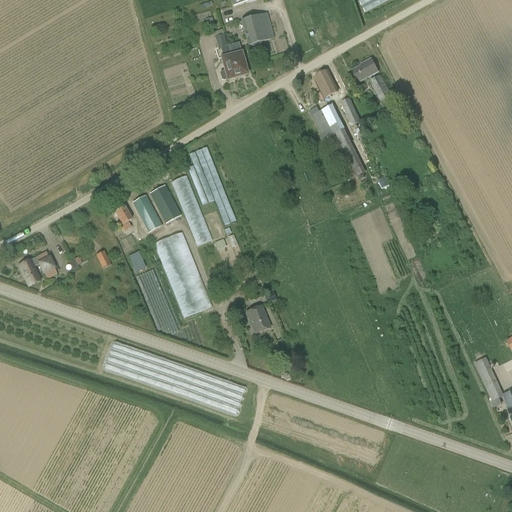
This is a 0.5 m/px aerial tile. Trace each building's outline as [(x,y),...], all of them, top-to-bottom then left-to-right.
[(247,47),(274,39),(267,14),(240,21),(247,47)] [(308,33),(313,42),(322,38),(317,29),(308,33)] [(224,71),(221,72),(220,74),(221,80),(223,81),(226,80),(226,81),(247,76),(241,53),(238,44),(226,47),(223,35),(214,38),(217,50),(219,49),(222,58),(220,59),(224,71)] [(370,60),(362,64),(362,65),(349,73),(356,85),(378,73),(373,64),(370,60)] [(321,94),(316,96),(319,102),(323,99),(324,100),(337,93),(327,72),(313,79),(320,93),(321,94)] [(379,76),(368,82),(379,102),(390,96),(379,76)] [(351,128),(360,124),(349,99),(339,104),(351,128)] [(342,150),(351,145),(331,105),(318,112),(316,108),(308,112),(309,112),(322,140),(334,135),(342,150)] [(356,136),(364,133),(362,128),(354,132),(356,136)] [(416,185),(411,175),(401,181),(405,190),(416,185)] [(210,240),(187,176),(172,181),(195,246),(210,240)] [(180,217),(164,186),(148,195),(165,225),(180,217)] [(148,234),(161,227),(144,197),(132,204),(148,234)] [(131,221),(123,206),(113,212),(121,226),(122,226),(125,232),(130,229),(131,228),(127,223),(131,221)] [(156,241),(180,318),(210,309),(185,232),(156,241)] [(216,249),(225,247),(224,241),(215,242),(216,249)] [(45,253),(17,266),(27,288),(40,282),(33,268),(38,265),(46,280),(56,275),(45,253)] [(110,266),(104,253),(96,257),(102,270),(110,266)] [(139,253),(129,257),(134,271),(144,267),(139,253)] [(144,297),(161,291),(154,270),(137,276),(144,297)] [(268,304),(276,301),(273,295),(265,298),(268,304)] [(261,307),(245,314),(254,335),(269,329),(261,307)] [(485,358),(473,364),(490,401),(494,408),(505,403),(508,412),(507,412),(511,424),(511,392),(503,396),(489,367),(485,358)]
